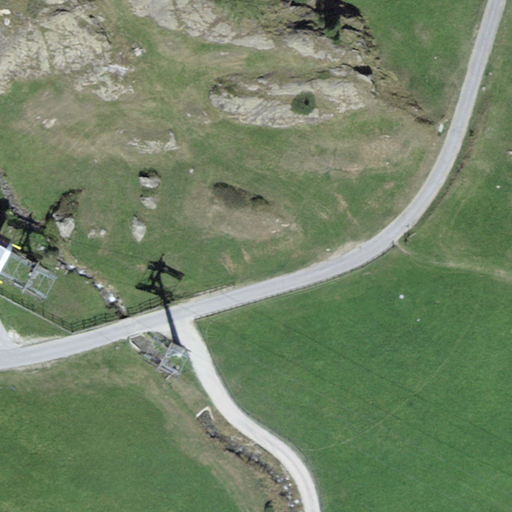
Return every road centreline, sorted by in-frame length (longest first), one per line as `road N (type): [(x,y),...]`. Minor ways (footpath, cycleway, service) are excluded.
road 1 (unclassified): [(494,0),(459,135),(398,229),(373,249),(306,277),(0,362)]
road 2 (track): [(314,511),(295,466),(217,396),(180,310)]
